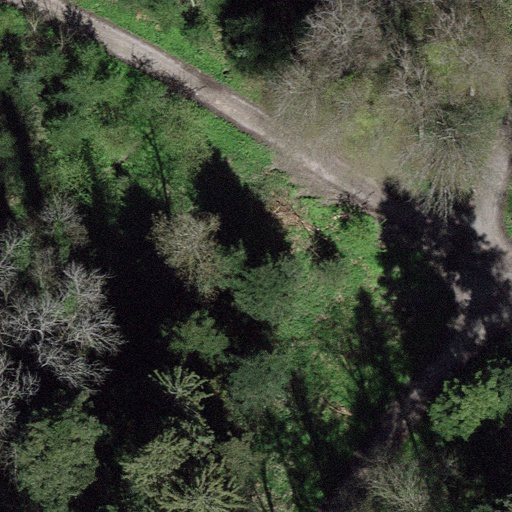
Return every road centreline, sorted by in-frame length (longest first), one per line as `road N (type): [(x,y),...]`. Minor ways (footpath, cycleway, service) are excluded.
road 1 (track): [(511,271),(94,29),(21,0)]
road 2 (track): [(511,307),(325,511)]
road 3 (unknown): [(467,247),(511,118)]
